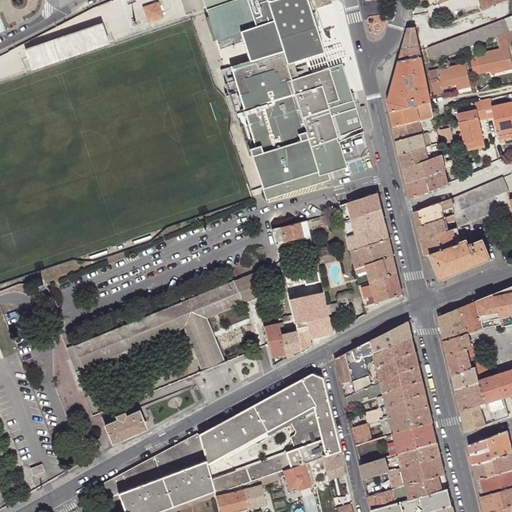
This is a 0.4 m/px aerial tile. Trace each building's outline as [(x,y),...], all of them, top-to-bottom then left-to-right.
[(241,29),(250,60),(230,66),(251,155),(253,155),(266,200),(331,181),(327,170),(323,156),(332,154),(327,137),(336,134),(338,139),(362,129),(342,64),(291,79),(287,63),(324,52),(308,0),(205,0),(218,37),(241,29)] [(478,0),(481,10),(506,0),(478,0)] [(163,12),(160,1),(144,7),(148,18),(163,12)] [(165,17),(163,12),(148,18),(149,22),(165,17)] [(511,31),(511,16),(428,49),(432,62),(511,31)] [(103,24),(26,50),(33,70),(110,44),(103,24)] [(415,28),(408,28),(402,50),(419,47),(416,35),(415,28)] [(419,47),(402,50),(399,61),(421,59),(419,47)] [(474,76),(492,73),(503,70),(504,73),(511,71),(511,58),(510,49),(478,56),(479,59),(471,61),(474,76)] [(421,59),(399,61),(391,93),(388,103),(390,113),(431,104),(423,66),(421,59)] [(442,89),(457,86),(462,85),(463,90),(472,88),(467,65),(438,71),(442,89)] [(480,103),(476,104),(477,113),(459,117),(460,122),(486,115),(511,107),(511,104),(494,109),(492,101),(491,101),(483,102),(480,103)] [(431,104),(390,113),(394,127),(435,118),(431,104)] [(511,107),(486,115),(460,122),(466,149),(475,147),(474,144),(485,142),(481,123),(495,119),(499,138),(511,135),(511,107)] [(435,118),(394,127),(397,142),(437,131),(435,118)] [(444,145),(453,143),(449,125),(440,127),(444,145)] [(440,145),(437,131),(397,142),(401,155),(440,145)] [(323,156),(327,170),(346,164),(338,139),(336,134),(327,137),(332,154),(323,156)] [(475,147),(466,149),(466,152),(486,147),(485,142),(474,144),(475,147)] [(440,145),(401,155),(404,169),(442,156),(440,146),(441,146),(440,145)] [(446,172),(442,156),(404,169),(408,184),(428,178),(446,172)] [(449,186),(446,172),(428,178),(431,192),(449,186)] [(428,178),(408,184),(411,199),(431,192),(428,178)] [(508,192),(503,179),(453,200),(454,208),(455,213),(508,192)] [(383,210),(379,193),(341,206),(342,213),(345,223),(383,210)] [(458,228),(499,211),(496,197),(455,213),(455,215),(458,228)] [(452,199),(414,212),(416,221),(454,208),(453,200),(452,199)] [(454,208),(416,221),(418,229),(455,215),(455,213),(454,208)] [(345,223),(348,236),(386,225),(383,210),(345,223)] [(422,242),(458,228),(455,215),(418,229),(422,242)] [(329,216),(321,218),(323,227),(331,225),(329,216)] [(294,224),(272,229),(276,244),(310,235),(307,221),(294,224)] [(348,236),(351,251),(390,240),(386,225),(348,236)] [(422,242),(425,257),(431,255),(440,252),(461,244),(458,228),(422,242)] [(368,265),(394,257),(390,240),(351,251),(356,269),(368,265)] [(492,260),(484,241),(470,247),(468,241),(461,244),(472,268),(492,260)] [(440,252),(450,277),(472,268),(461,244),(440,252)] [(440,252),(431,255),(442,281),(450,277),(440,252)] [(372,282),(398,274),(394,257),(368,265),(369,270),(370,277),(372,282)] [(368,265),(356,269),(357,274),(369,270),(368,265)] [(183,302),(74,347),(83,369),(185,327),(203,371),(225,363),(206,318),(263,294),(254,273),(233,282),(231,275),(180,296),(183,302)] [(372,282),(360,285),(365,307),(403,295),(398,274),(372,282)] [(359,281),(360,285),(372,282),(370,277),(359,281)] [(511,286),(478,301),(485,328),(503,324),(504,326),(511,324),(511,286)] [(478,301),(462,307),(469,333),(485,328),(478,301)] [(462,307),(451,312),(458,337),(469,333),(462,307)] [(458,337),(451,312),(439,317),(445,341),(458,337)] [(329,318),(333,333),(339,329),(336,316),(329,318)] [(294,322),(296,328),(306,325),(305,320),(294,322)] [(409,321),(372,340),(375,354),(413,337),(409,321)] [(269,345),(273,365),(274,367),(284,362),(283,354),(286,353),(282,334),(281,332),(279,323),(264,326),(269,345)] [(241,325),(218,334),(224,349),(248,340),(241,325)] [(302,350),(302,352),(306,350),(309,348),(312,345),(306,325),(296,328),(296,331),(282,334),(286,353),(294,352),(302,350)] [(445,341),(449,356),(473,348),(472,346),(469,333),(458,337),(445,341)] [(378,368),(416,352),(413,337),(375,354),(376,358),(377,364),(378,368)] [(359,376),(378,368),(377,364),(372,365),(371,360),(376,358),(375,354),(372,340),(353,350),(359,376)] [(449,356),(453,375),(476,368),(479,381),(490,377),(487,366),(484,366),(479,345),(472,346),(473,348),(449,356)] [(336,359),(342,384),(359,376),(353,350),(336,359)] [(382,381),(420,366),(416,352),(378,368),(382,381)] [(168,386),(136,397),(140,408),(197,387),(189,363),(175,368),(175,367),(162,371),(168,386)] [(399,390),(423,381),(420,366),(382,381),(381,382),(384,395),(399,390)] [(342,384),(345,398),(381,382),(382,381),(378,368),(359,376),(342,384)] [(476,368),(453,375),(457,390),(479,382),(479,381),(476,368)] [(491,423),(510,416),(504,398),(511,395),(511,369),(497,375),(490,377),(479,381),(479,382),(486,403),(491,423)] [(312,374),(305,378),(313,404),(289,418),(301,436),(332,419),(322,378),(312,374)] [(305,378),(269,397),(282,422),(289,418),(313,404),(305,378)] [(402,401),(426,393),(423,381),(399,390),(402,401)] [(345,398),(347,408),(384,395),(381,382),(345,398)] [(479,382),(457,390),(461,411),(481,405),(486,403),(479,382)] [(402,401),(399,390),(384,395),(387,406),(402,401)] [(384,419),(429,405),(426,393),(402,401),(387,406),(381,408),(384,419)] [(269,397),(232,416),(246,442),(282,422),(269,397)] [(385,437),(394,434),(433,423),(429,405),(384,419),(381,420),(385,437)] [(487,425),(481,405),(461,411),(466,432),(487,425)] [(368,424),(381,420),(384,419),(381,408),(365,413),(368,424)] [(126,417),(118,421),(105,426),(113,443),(146,429),(139,411),(126,417)] [(205,456),(207,464),(246,442),(232,416),(198,434),(205,456)] [(332,419),(301,436),(297,437),(300,447),(286,452),(286,454),(212,481),(214,490),(215,494),(242,485),(256,480),(278,472),(279,472),(284,471),(310,461),(323,457),(340,451),(336,433),(332,419)] [(433,423),(394,434),(399,454),(438,442),(433,423)] [(352,428),(357,445),(372,441),(368,424),(352,428)] [(511,447),(508,430),(495,435),(498,445),(502,455),(511,451),(511,447)] [(112,511),(125,511),(117,488),(162,471),(205,456),(198,434),(103,485),(112,511)] [(498,445),(495,435),(469,445),(472,456),(498,445)] [(402,469),(441,457),(438,442),(399,454),(402,469)] [(498,445),(472,456),(474,466),(502,455),(498,445)] [(343,466),(340,451),(323,457),(326,471),(343,466)] [(511,470),(511,451),(502,455),(474,466),(478,481),(511,470)] [(205,456),(162,471),(173,503),(193,497),(214,490),(207,464),(205,456)] [(326,471),(323,457),(310,461),(315,481),(317,490),(330,486),(326,471)] [(406,486),(445,474),(441,457),(402,469),(406,486)] [(361,465),(365,480),(389,473),(385,458),(361,465)] [(310,461),(284,471),(290,490),(299,487),(299,490),(310,486),(309,483),(315,481),(310,461)] [(41,464),(31,468),(34,474),(44,471),(41,464)] [(402,469),(389,473),(393,490),(406,486),(402,469)] [(511,487),(511,470),(478,481),(482,497),(511,487)] [(117,488),(125,511),(148,511),(152,511),(173,503),(162,471),(117,488)] [(278,472),(256,480),(258,485),(262,484),(262,485),(280,480),(278,472)] [(369,497),(372,510),(410,500),(449,489),(445,474),(406,486),(393,490),(369,497)] [(242,485),(247,508),(266,503),(262,485),(262,484),(258,485),(256,480),(242,485)] [(232,511),(247,508),(242,485),(215,494),(219,511),(232,511)] [(511,487),(482,497),(485,511),(494,511),(509,507),(511,506),(511,487)] [(412,511),(431,511),(453,506),(449,489),(410,500),(412,511)] [(412,511),(410,500),(372,510),(372,511),(412,511)] [(354,511),(352,503),(337,507),(338,511),(354,511)]
